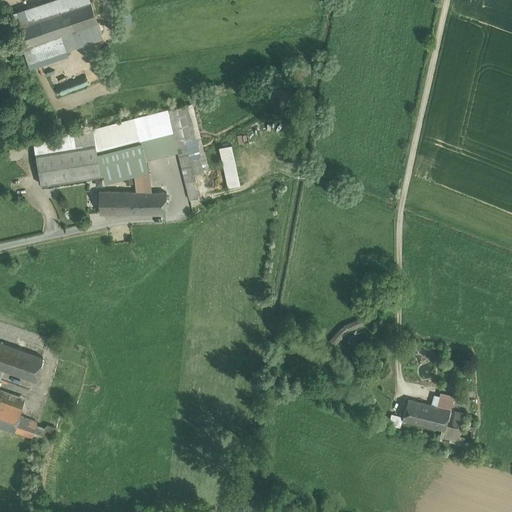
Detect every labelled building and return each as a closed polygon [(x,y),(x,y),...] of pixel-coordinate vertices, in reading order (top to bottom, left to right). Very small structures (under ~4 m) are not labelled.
[(16,27),(90,2),(89,0),(51,0),(11,14),(16,27)] [(60,35),(98,23),(90,2),(16,27),(23,48),(60,35)] [(60,35),(64,46),(101,33),(98,23),(60,35)] [(64,46),(60,35),(23,48),(28,63),(66,50),(64,46)] [(178,151),(190,199),(198,198),(193,174),(208,171),(192,104),(168,110),(174,136),(178,151)] [(174,136),(168,110),(93,129),(95,143),(99,157),(142,147),(141,144),(174,136)] [(93,129),(34,141),(36,154),(95,143),(93,129)] [(146,159),(178,151),(174,136),(141,144),(142,147),(143,147),(146,159)] [(95,143),(36,154),(41,185),(103,174),(99,157),(95,143)] [(228,187),(240,184),(232,145),(219,148),(228,187)] [(143,147),(142,147),(99,157),(103,174),(105,182),(134,175),(149,171),(146,159),(143,147)] [(151,192),(149,171),(134,175),(136,192),(151,192)] [(119,191),(99,191),(100,214),(166,212),(166,192),(151,192),(136,192),(119,191)] [(331,340),(336,345),(349,332),(363,327),(360,319),(347,324),(331,340)] [(365,329),(347,338),(351,346),(369,337),(365,329)] [(43,356),(0,342),(0,341),(0,367),(3,368),(35,379),(43,356)] [(25,398),(0,389),(0,399),(22,407),(25,398)] [(436,406),(450,410),(454,396),(440,392),(439,395),(437,406),(436,406)] [(437,406),(439,395),(434,394),(431,404),(437,406)] [(431,404),(408,398),(402,419),(418,422),(445,429),(446,424),(450,410),(436,406),(437,406),(431,404)] [(0,399),(0,425),(14,431),(20,415),(22,407),(0,399)] [(453,426),(446,424),(445,429),(442,440),(458,443),(464,414),(456,411),(453,426)] [(14,431),(32,437),(37,421),(20,415),(14,431)] [(57,428),(37,421),(32,437),(52,443),(57,428)]
